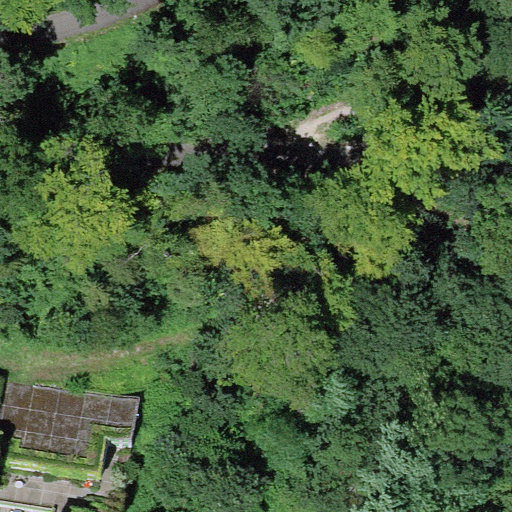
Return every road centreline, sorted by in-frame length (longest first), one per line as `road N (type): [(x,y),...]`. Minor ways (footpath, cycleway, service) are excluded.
road 1 (track): [(0,147),(114,157),(382,154),(484,161),(511,172)]
road 2 (track): [(28,379),(65,361),(138,353),(368,268),(511,256)]
road 3 (track): [(131,0),(95,18),(0,40)]
